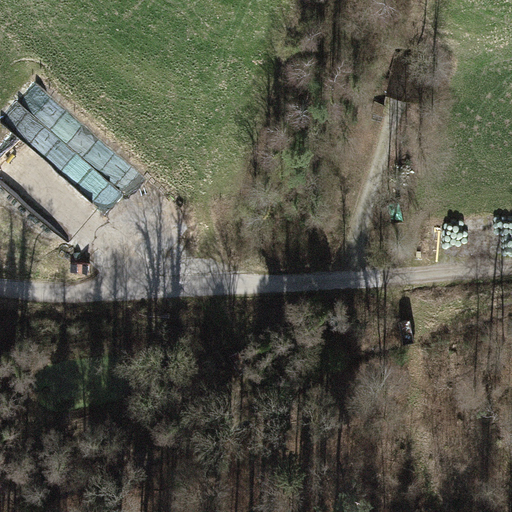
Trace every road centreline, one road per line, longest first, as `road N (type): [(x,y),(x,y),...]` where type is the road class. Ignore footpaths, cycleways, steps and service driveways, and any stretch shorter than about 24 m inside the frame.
road 1 (track): [(342,278),(146,291),(0,289)]
road 2 (track): [(342,278),(403,93)]
road 3 (track): [(511,265),(342,278)]
